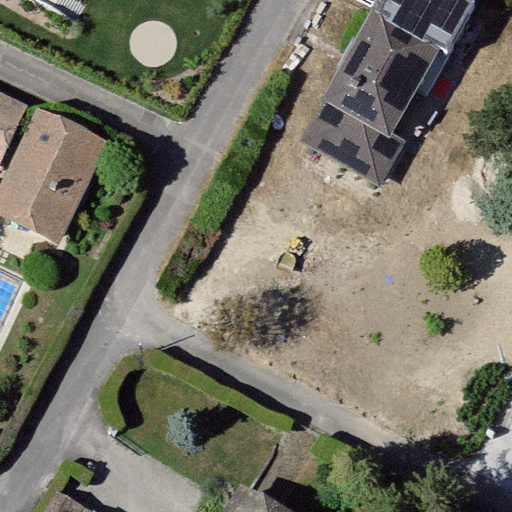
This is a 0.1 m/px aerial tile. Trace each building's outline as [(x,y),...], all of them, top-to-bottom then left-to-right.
[(483,20),(447,0),(393,0),(305,153),(381,197),(483,20)] [(0,88),(0,168),(6,171),(33,101),(0,88)] [(0,216),(64,248),(116,143),(41,106),(0,190),(0,216)] [(269,511),(226,487),(210,511),(269,511)] [(65,511),(102,511),(70,499),(65,511)]
